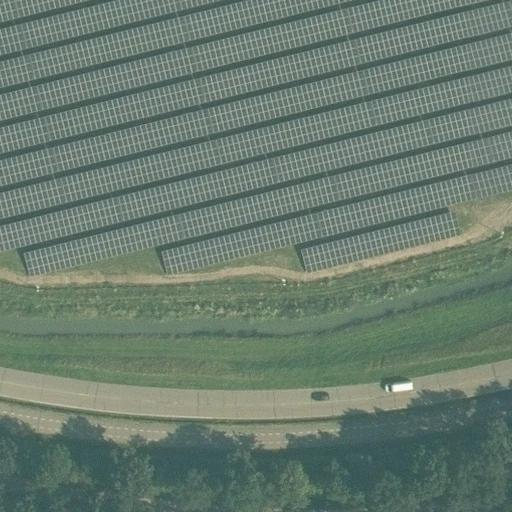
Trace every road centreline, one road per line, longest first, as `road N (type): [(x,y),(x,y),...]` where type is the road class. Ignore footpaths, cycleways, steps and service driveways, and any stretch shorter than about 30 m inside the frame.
road 1 (tertiary): [(0,383),(94,403),(323,407),(511,373)]
road 2 (unclassified): [(0,415),(86,433),(207,440),(352,434),(511,409)]
road 3 (unclassified): [(219,511),(0,480)]
